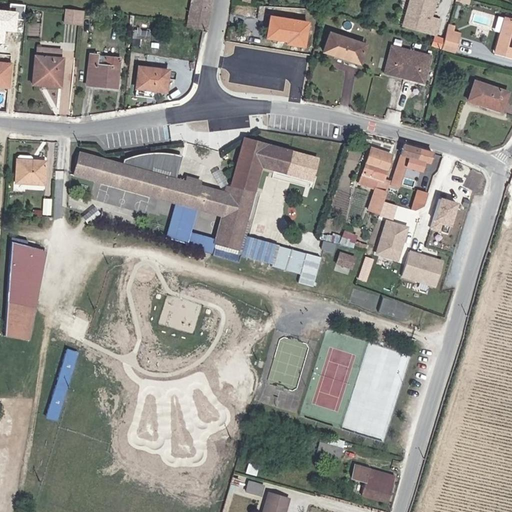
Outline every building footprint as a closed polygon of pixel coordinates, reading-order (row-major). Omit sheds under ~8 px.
[(190,0),(187,23),(186,28),(203,32),(206,32),(211,0),(190,0)] [(411,0),(405,22),(408,23),(414,0),(411,0)] [(437,0),(414,0),(408,23),(429,30),(433,16),(437,0)] [(25,7),(11,6),(10,15),(15,16),(15,22),(24,23),(25,7)] [(69,15),(56,14),(54,28),(68,29),(69,15)] [(271,15),(269,29),(281,31),(280,37),(289,38),(289,40),(305,42),(309,20),(271,15)] [(443,19),(433,16),(429,30),(438,33),(443,19)] [(497,51),(511,56),(511,19),(508,18),(497,51)] [(450,27),(444,46),(456,51),(462,31),(456,29),(450,27)] [(268,35),(280,37),(281,31),(269,29),(268,35)] [(332,33),(327,47),(363,61),(368,47),(332,33)] [(433,55),(391,44),(383,74),(425,85),(433,55)] [(27,49),(26,58),(52,60),(52,52),(27,49)] [(50,88),(52,60),(26,58),(24,58),(22,86),(50,88)] [(88,62),(80,62),(78,94),(107,95),(109,67),(95,66),(94,73),(87,73),(88,62)] [(129,75),(127,93),(145,94),(144,98),(156,98),(158,77),(129,75)] [(505,112),(511,94),(478,82),(471,101),(505,112)] [(194,202),(198,203),(223,209),(217,236),(238,243),(242,229),(245,216),(254,184),(255,185),(256,184),(262,160),(284,166),(290,145),(244,132),(242,132),(228,187),(197,180),(191,201),(194,202)] [(400,146),(385,194),(395,198),(408,159),(426,164),(428,155),(400,146)] [(120,162),(77,152),(72,174),(177,197),(183,176),(172,174),(171,149),(162,147),(153,147),(145,148),(136,150),(129,153),(121,156),(120,162)] [(356,179),(376,186),(385,159),(365,153),(356,179)] [(32,163),(14,162),(13,181),(42,183),(43,161),(33,160),(32,163)] [(217,164),(210,169),(219,181),(225,177),(217,164)] [(184,172),(183,176),(177,197),(191,201),(197,180),(198,174),(184,172)] [(422,173),(417,187),(428,190),(433,175),(422,172),(422,173)] [(373,195),(376,186),(356,179),(353,188),(369,194),(373,195)] [(418,188),(412,206),(425,210),(430,191),(418,188)] [(381,197),(373,195),(369,194),(363,215),(374,218),(381,197)] [(444,223),(457,227),(465,202),(439,195),(429,227),(442,231),(444,223)] [(191,201),(177,197),(165,235),(186,241),(198,203),(194,202),(191,201)] [(391,207),(389,214),(395,216),(398,204),(387,202),(386,206),(391,207)] [(47,204),(40,204),(39,219),(46,219),(47,204)] [(95,207),(85,215),(81,219),(86,225),(97,216),(100,213),(95,207)] [(242,229),(249,230),(252,217),(245,216),(242,229)] [(400,261),(412,226),(387,218),(376,253),(400,261)] [(272,236),(249,230),(242,229),(239,248),(268,254),(272,236)] [(355,247),(359,234),(344,230),(340,242),(355,247)] [(215,240),(213,249),(228,253),(237,256),(239,248),(215,240)] [(27,309),(39,255),(7,246),(4,305),(27,309)] [(408,248),(401,277),(440,287),(447,259),(408,248)] [(354,267),(357,255),(340,251),(337,263),(354,267)] [(353,280),(363,284),(371,259),(361,255),(355,275),(353,280)] [(407,320),(411,305),(385,297),(380,312),(407,320)] [(304,318),(293,314),(289,326),(300,330),(304,318)] [(52,376),(62,378),(72,349),(61,345),(52,376)] [(60,383),(50,381),(40,411),(49,415),(60,383)] [(307,452),(331,460),(335,446),(310,439),(307,452)] [(348,473),(355,477),(360,463),(352,461),(350,465),(348,473)] [(384,498),(392,473),(360,463),(355,477),(360,477),(356,491),(384,498)] [(249,480),(246,491),(264,495),(266,483),(249,480)] [(256,495),(241,490),(238,503),(252,507),(256,495)] [(278,511),(280,506),(261,501),(257,511),(278,511)]
